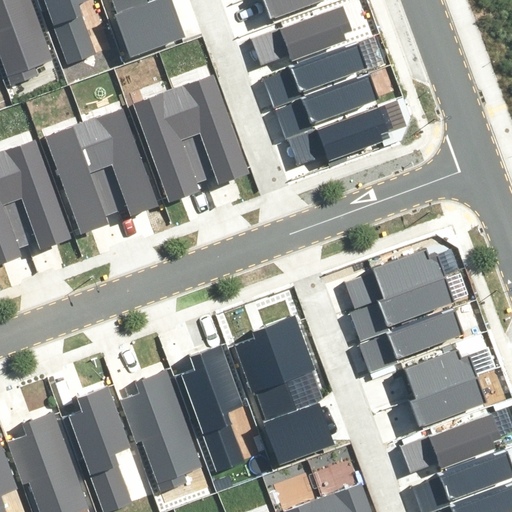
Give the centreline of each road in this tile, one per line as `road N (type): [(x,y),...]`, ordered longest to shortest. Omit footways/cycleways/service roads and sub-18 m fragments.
road 1 (residential): [(0,337),(291,232)]
road 2 (residential): [(394,511),(291,232)]
road 3 (residential): [(291,232),(206,0)]
road 4 (residential): [(291,232),(480,160)]
road 5 (residential): [(421,0),(480,160)]
